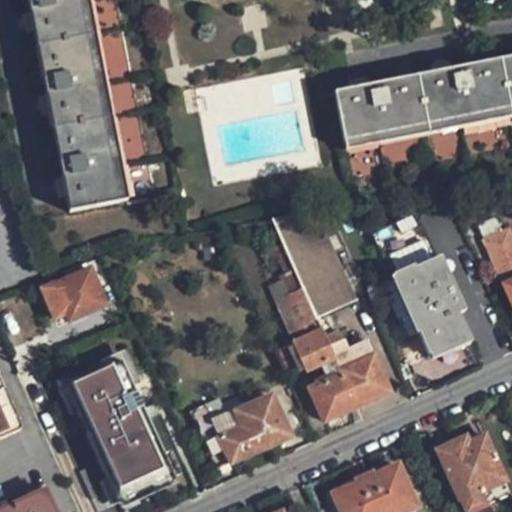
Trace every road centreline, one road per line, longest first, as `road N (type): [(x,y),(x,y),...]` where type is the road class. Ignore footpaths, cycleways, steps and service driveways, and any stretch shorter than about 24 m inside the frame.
road 1 (residential): [(511,369),(195,511)]
road 2 (unknown): [(511,354),(452,245)]
